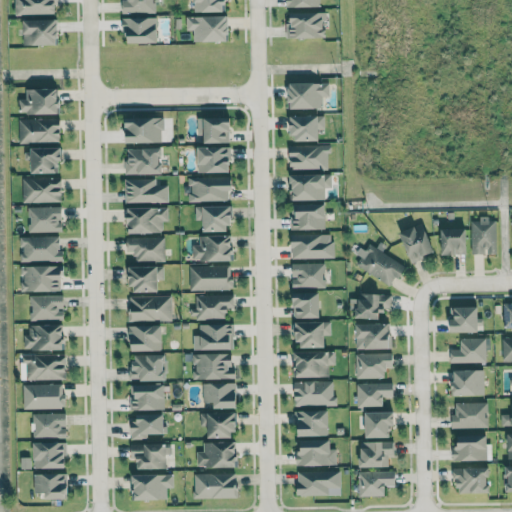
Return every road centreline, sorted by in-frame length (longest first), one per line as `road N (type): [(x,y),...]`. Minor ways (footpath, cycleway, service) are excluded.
road 1 (residential): [(98,511),(87,0)]
road 2 (residential): [(255,0),(265,511)]
road 3 (residential): [(423,511),(418,303),(427,284)]
road 4 (residential): [(90,98),(257,94)]
